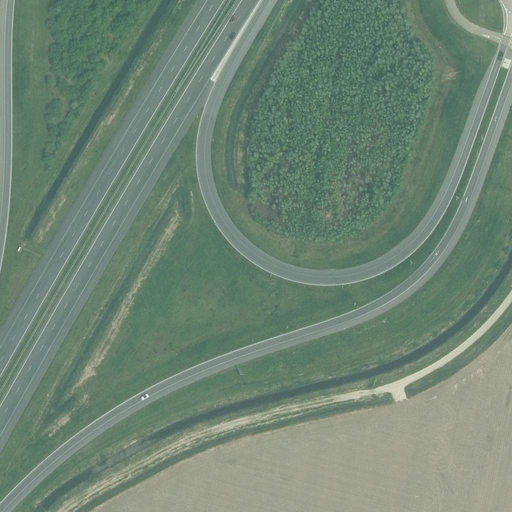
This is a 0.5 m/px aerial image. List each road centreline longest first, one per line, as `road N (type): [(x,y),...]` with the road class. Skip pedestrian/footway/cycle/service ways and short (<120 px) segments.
road 1 (motorway): [(0,509),(73,440),(155,389),(403,288),(446,241),(511,72)]
road 2 (motorway): [(505,40),(456,178),(416,245),(357,277),(309,280),(256,261),(235,243),(202,179),(207,111),(260,0)]
road 3 (motorway): [(0,421),(252,0)]
road 4 (motorway): [(217,0),(0,361)]
road 5 (track): [(63,511),(206,434),(380,391)]
road 6 (motorway): [(10,0),(0,248)]
